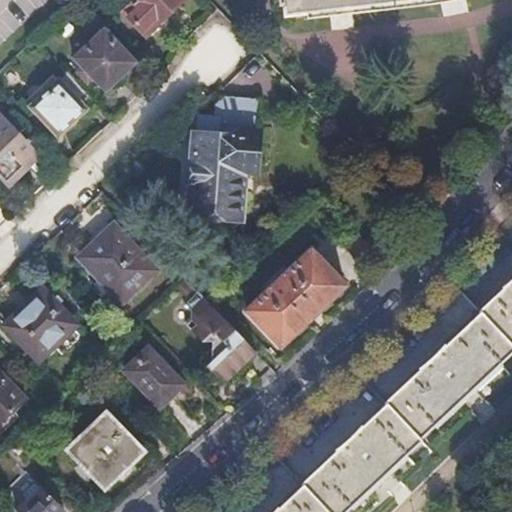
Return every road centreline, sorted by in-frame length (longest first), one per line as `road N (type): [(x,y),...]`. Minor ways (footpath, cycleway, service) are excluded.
road 1 (residential): [(144,511),(415,267),(511,158)]
road 2 (residential): [(0,253),(208,53)]
